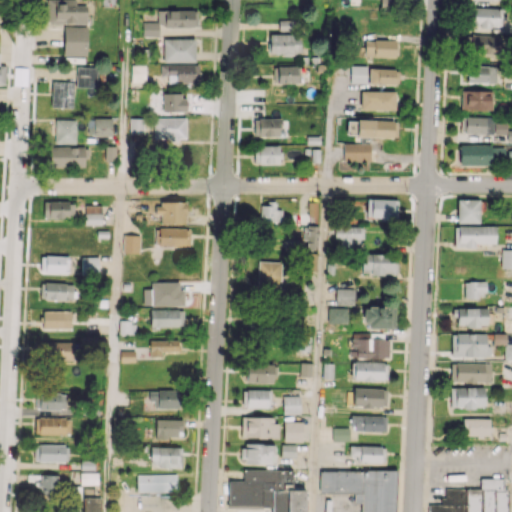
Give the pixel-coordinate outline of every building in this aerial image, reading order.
[(74,0),(46,0),(47,23),(86,23),(86,5),(75,5),(74,0)] [(501,8),(470,7),(470,26),(500,27),(501,8)] [(142,22),(142,36),(158,36),(158,26),(196,27),(197,10),(157,9),(157,22),(142,22)] [(278,31),(291,31),(291,20),(278,20),(278,31)] [(86,56),(87,27),(63,26),(62,55),(86,56)] [(300,54),(300,34),(269,34),(269,54),(300,54)] [(470,53),(500,54),(501,35),(471,34),(470,53)] [(194,61),(194,38),(163,39),(163,62),(194,61)] [(364,56),(395,57),(396,40),(364,39),(364,56)] [(160,64),(160,76),(167,76),(167,83),(198,82),(198,64),(160,64)] [(130,82),(144,82),(144,65),(131,65),(130,82)] [(366,83),(366,66),(350,65),(350,83),(366,83)] [(495,83),(496,66),(467,65),(467,82),(495,83)] [(300,83),(300,66),(273,66),(272,83),(300,83)] [(96,67),(76,67),(75,87),(96,87),(96,67)] [(368,83),(398,84),(398,69),(368,68),(368,83)] [(51,107),(72,108),(73,82),(51,81),(51,107)] [(491,110),(492,91),(461,90),(460,109),(491,110)] [(394,91),(360,91),(360,109),(394,110),(394,91)] [(184,111),(184,93),(162,93),(163,111),(184,111)] [(492,134),(493,117),(461,116),(460,133),(492,134)] [(185,117),(154,117),(154,139),(185,139),(185,117)] [(93,118),(93,126),(87,126),(87,136),(112,135),(111,118),(93,118)] [(142,118),(129,118),(129,134),(142,134),(142,118)] [(253,118),(253,137),(280,136),(279,118),(253,118)] [(75,119),(54,119),(54,143),(75,143),(75,119)] [(355,136),(396,138),(396,121),(356,119),(355,136)] [(369,142),(342,143),(342,161),(370,160),(369,142)] [(278,163),(278,145),(253,146),(254,164),(278,163)] [(459,165),(491,166),(491,160),(503,160),(504,146),(459,145),(459,165)] [(86,166),(86,146),(49,147),(49,167),(86,166)] [(396,218),(397,199),(366,198),(366,218),(396,218)] [(456,223),(479,223),(479,199),(457,199),(456,223)] [(43,217),(73,217),(73,201),(43,201),(43,217)] [(308,216),(317,216),(316,201),(307,201),(308,216)] [(160,223),(185,223),(186,202),(155,202),(155,214),(160,214),(160,223)] [(275,203),(259,202),(259,221),(281,222),(282,210),(275,209),(275,203)] [(84,225),(101,224),(101,204),(84,205),(84,225)] [(318,225),(304,225),(304,249),(317,249),(318,225)] [(495,225),(454,226),(454,247),(475,247),(475,243),(495,243),(495,225)] [(334,226),(333,239),(340,239),(340,248),(363,248),(363,227),(334,226)] [(188,247),(189,228),(158,227),(158,246),(188,247)] [(139,234),(122,234),(122,252),(139,253),(139,234)] [(500,267),(511,267),(511,248),(501,249),(500,267)] [(302,270),(315,271),(316,253),(303,252),(302,270)] [(361,274),(396,275),(397,254),(361,254),(361,274)] [(68,273),(69,256),(40,255),(40,272),(68,273)] [(98,256),(81,257),(81,274),(98,274),(98,256)] [(280,261),(258,261),(257,290),(280,291),(280,261)] [(464,298),(485,298),(485,281),(464,280),(464,298)] [(178,282),(150,281),(150,289),(142,288),(142,305),(183,306),(183,290),(178,289),(178,282)] [(72,300),(73,283),(40,282),(40,299),(72,300)] [(335,304),(354,305),(355,288),(336,288),(335,304)] [(395,307),(364,306),(364,328),(395,328),(395,307)] [(327,323),(347,323),(347,308),(327,307),(327,323)] [(487,326),(487,308),(452,307),(452,317),(457,317),(457,326),(487,326)] [(150,326),(183,326),(182,309),(149,309),(150,326)] [(42,328),(70,328),(70,311),(42,310),(42,328)] [(135,334),(135,321),(118,321),(118,334),(135,334)] [(491,345),(485,345),(485,333),(451,333),(451,356),(490,357),(491,345)] [(177,340),(149,340),(149,356),(161,356),(161,351),(177,351),(177,340)] [(73,341),(44,342),(44,361),(73,360),(73,341)] [(119,361),(134,362),(134,350),(120,350),(119,361)] [(353,380),(386,380),(387,362),(353,361),(353,380)] [(310,376),(311,363),(300,362),(299,376),(310,376)] [(490,363),(450,362),(450,382),(490,382),(490,363)] [(274,383),(275,364),(247,363),(246,382),(274,383)] [(484,407),(483,387),(449,387),(449,408),(484,407)] [(178,407),(178,389),(153,390),(154,408),(178,407)] [(270,408),(270,390),(242,389),(242,407),(270,408)] [(35,393),(34,409),(67,409),(67,393),(35,393)] [(299,395),(282,396),(282,414),(299,414),(299,395)] [(386,416),(351,415),(351,430),(385,431),(386,416)] [(240,437),(276,438),(276,417),(241,416),(240,437)] [(70,434),(71,418),(34,417),(34,433),(70,434)] [(182,419),(155,418),(155,437),(182,437),(182,419)] [(489,418),(463,418),(462,435),(489,436),(489,418)] [(301,442),(302,422),(283,421),(283,442),(301,442)] [(332,441),(349,441),(349,427),(331,427),(332,441)] [(242,463),(274,464),(274,444),(242,443),(242,463)] [(295,445),(280,444),(280,457),(295,457),(295,445)] [(66,445),(34,445),(34,461),(66,461),(66,445)] [(358,462),(384,463),(384,446),(349,445),(348,456),(358,456),(358,462)] [(181,447),(150,446),(149,466),(180,467),(181,447)] [(292,469),(243,469),(243,480),(228,480),(228,506),(271,506),(271,511),(304,511),(304,490),(292,489),(292,469)] [(319,471),(319,492),(353,492),(353,503),(360,503),(359,511),(394,511),(394,471),(319,471)] [(79,484),(97,484),(97,473),(80,472),(79,484)] [(40,494),(56,495),(57,475),(26,474),(26,485),(40,486),(40,494)] [(136,474),(136,492),(176,491),(176,474),(136,474)] [(465,511),(505,511),(505,478),(479,478),(479,488),(466,489),(465,511)] [(464,511),(465,488),(442,488),(442,504),(428,504),(428,511),(464,511)]
